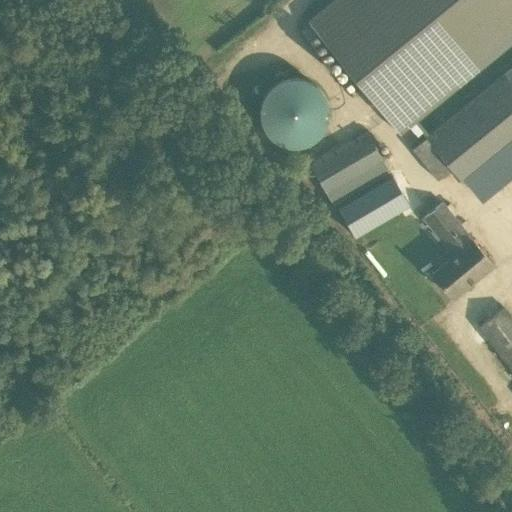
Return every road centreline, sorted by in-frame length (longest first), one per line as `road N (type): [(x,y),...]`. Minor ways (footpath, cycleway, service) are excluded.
road 1 (unknown): [(300,0),(282,28),(286,48),(326,76),(363,121)]
road 2 (track): [(431,334),(511,432)]
